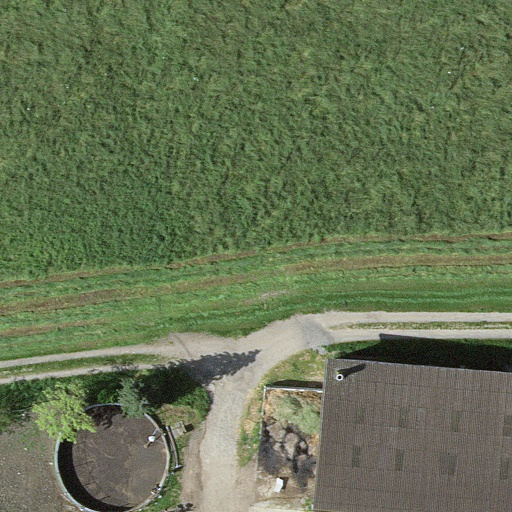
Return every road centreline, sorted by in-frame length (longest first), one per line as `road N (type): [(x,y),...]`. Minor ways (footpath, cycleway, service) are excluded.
road 1 (track): [(0,374),(227,353),(325,330),(511,325)]
road 2 (track): [(227,353),(221,511)]
